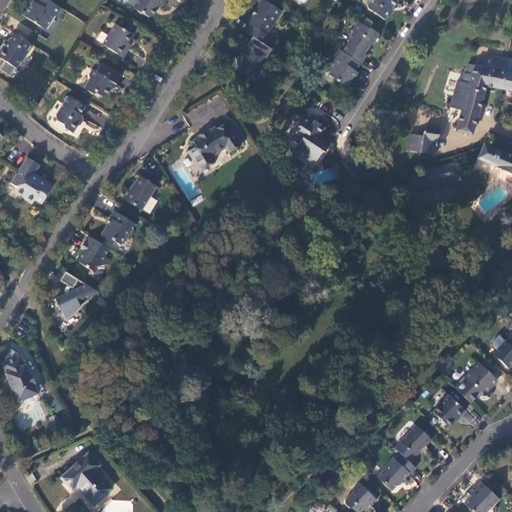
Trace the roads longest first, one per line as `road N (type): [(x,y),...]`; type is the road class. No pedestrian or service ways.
road 1 (residential): [(102,177),(223,0)]
road 2 (residential): [(0,320),(102,177)]
road 3 (residential): [(429,0),(347,118),(329,106)]
road 4 (residential): [(102,177),(23,122),(0,92)]
